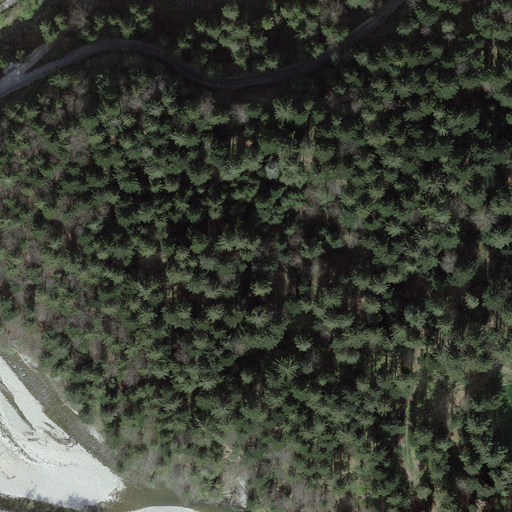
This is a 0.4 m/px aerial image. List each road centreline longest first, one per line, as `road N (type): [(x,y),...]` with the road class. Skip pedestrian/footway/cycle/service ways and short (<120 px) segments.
road 1 (track): [(0,182),(28,194),(83,246),(256,322),(303,307),(380,218),(511,213)]
road 2 (unclassified): [(398,0),(341,46),(292,70),(219,81),(148,47),(119,44),(61,57),(0,89)]
